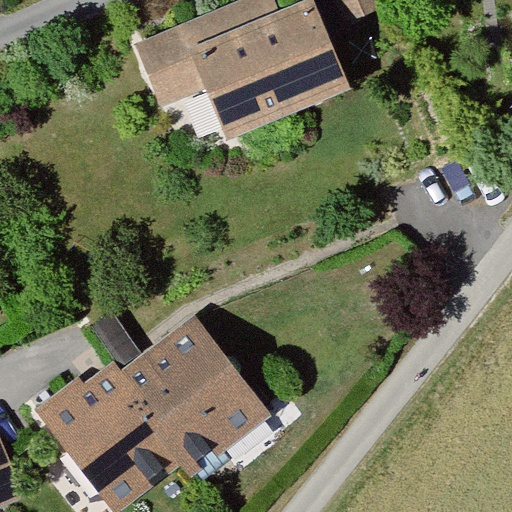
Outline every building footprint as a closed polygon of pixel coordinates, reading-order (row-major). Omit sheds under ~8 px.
[(335,86),(297,0),(268,13),(262,0),(237,0),(125,49),(155,117),(193,100),(211,140),(335,86)] [(375,8),(371,0),(333,0),(342,22),(375,8)] [(204,310),(141,360),(126,372),(194,455),(206,471),(284,409),(204,310)] [(126,510),(194,455),(126,372),(141,360),(128,344),(45,411),(126,510)] [(0,511),(16,505),(0,467),(0,511)]
